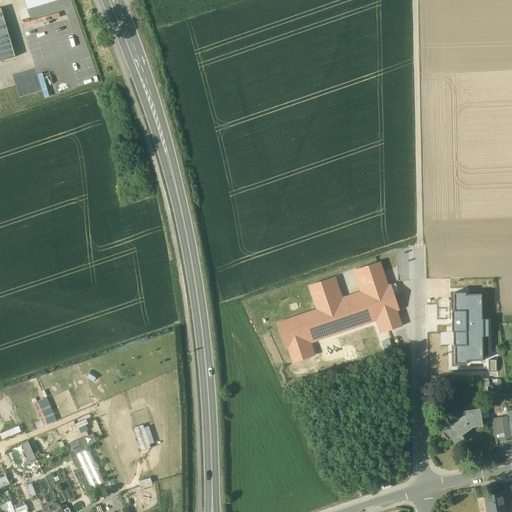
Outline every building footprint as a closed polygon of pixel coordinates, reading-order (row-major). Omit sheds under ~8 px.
[(0,61),(15,57),(1,9),(0,8),(0,61)] [(388,286),(380,262),(356,270),(364,294),(340,302),(332,279),(309,286),(317,310),(277,323),(286,349),(288,348),(293,363),(312,356),(307,342),(377,318),(382,333),(402,326),(397,311),(399,310),(391,285),(388,286)] [(466,362),(483,361),(482,337),(491,337),(490,317),(482,317),(481,295),(466,295),(466,292),(453,293),(454,311),(451,311),(452,333),(453,333),(453,346),(454,346),(455,365),(467,364),(466,362)] [(48,397),(34,403),(43,425),(57,420),(48,397)] [(480,409),(463,411),(464,415),(444,430),(455,445),(464,439),(462,436),(473,427),(483,426),(480,409)] [(507,417),(494,419),(496,434),(499,456),(511,454),(511,437),(510,431),(509,424),(508,417),(507,417)] [(80,432),(89,429),(86,420),(76,423),(80,432)] [(142,449),(155,444),(149,423),(135,428),(142,449)] [(30,462),(37,459),(28,440),(21,443),(30,462)] [(104,482),(89,449),(77,455),(92,487),(104,482)] [(0,473),(0,487),(10,485),(6,472),(0,473)] [(507,511),(504,492),(484,496),(486,511),(507,511)] [(9,511),(15,511),(11,501),(6,503),(9,511)]
